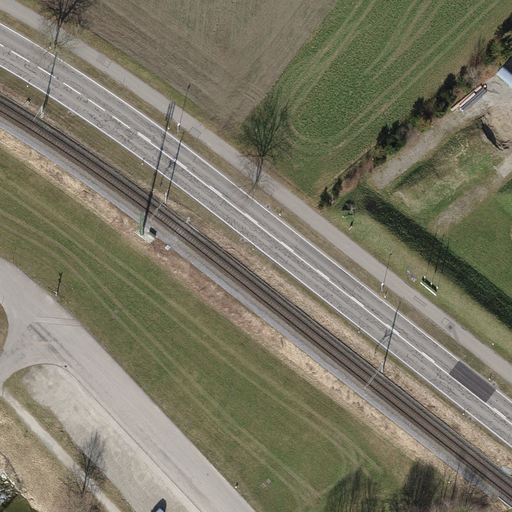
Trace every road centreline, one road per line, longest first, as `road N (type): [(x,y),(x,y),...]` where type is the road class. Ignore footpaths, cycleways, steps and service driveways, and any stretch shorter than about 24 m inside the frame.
road 1 (primary): [(511,423),(199,179),(0,44)]
road 2 (residential): [(230,511),(55,324)]
